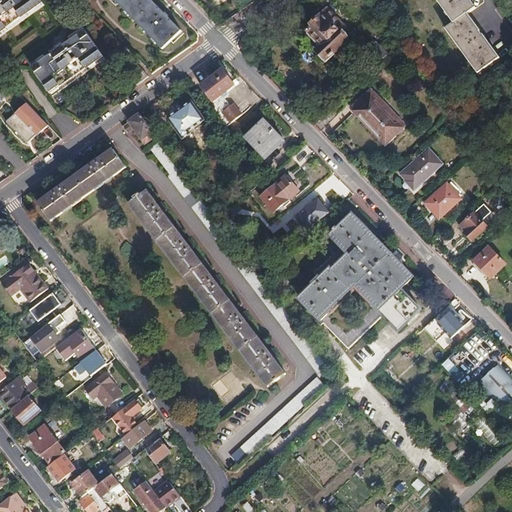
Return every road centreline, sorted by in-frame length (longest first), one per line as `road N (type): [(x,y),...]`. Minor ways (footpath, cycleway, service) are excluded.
road 1 (residential): [(511,340),(220,41)]
road 2 (residential): [(5,195),(213,465),(219,486),(211,511)]
road 3 (residential): [(220,41),(5,195)]
